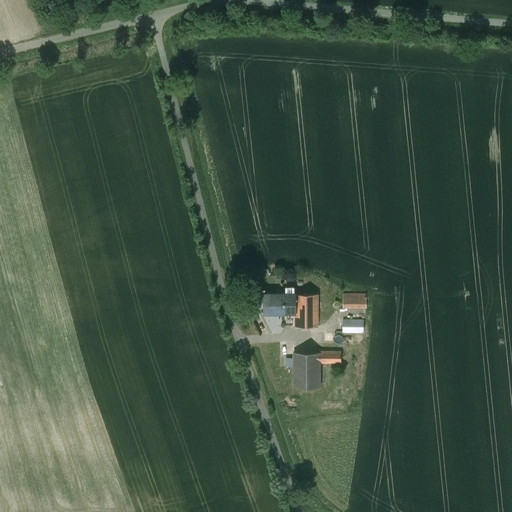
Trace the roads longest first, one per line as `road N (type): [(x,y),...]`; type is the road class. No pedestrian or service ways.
road 1 (unclassified): [(303,511),(237,341),(155,13)]
road 2 (unclassified): [(511,23),(244,0)]
road 3 (unclassified): [(155,13),(0,50)]
